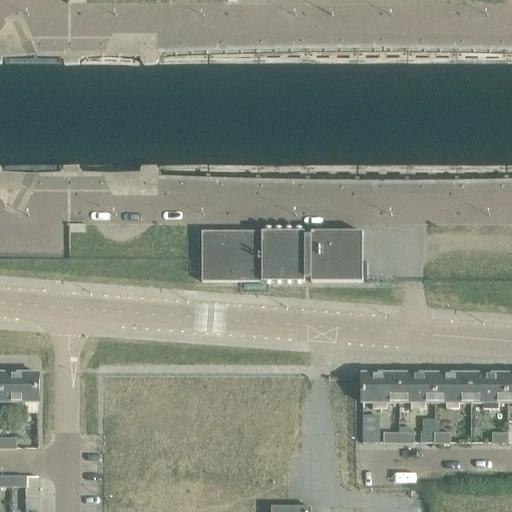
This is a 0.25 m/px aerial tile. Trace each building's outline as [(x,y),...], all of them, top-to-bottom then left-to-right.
[(511,37),(113,37),(110,42),(33,42),(20,16),(4,25),(6,28),(0,35),(0,68),(2,67),(2,62),(35,60),(61,61),(61,63),(63,63),(63,67),(65,69),(77,68),(79,67),(79,63),(81,63),(81,60),(139,61),(139,63),(141,63),(141,66),(143,68),(155,68),(158,66),(158,60),(160,60),(160,58),(295,54),(412,54),(511,55),(511,37)] [(511,183),(412,185),(295,184),(160,181),(157,175),(157,169),(157,167),(155,166),(142,165),(140,167),(139,169),(139,171),(81,172),(81,171),(79,170),(78,167),(78,165),(62,165),(62,168),(62,170),(60,172),(28,173),(1,172),(1,167),(0,166),(0,202),(6,210),(4,213),(20,222),(33,197),(110,196),(113,201),(511,201),(511,183)] [(257,233),(201,233),(201,272),(202,283),(240,283),(254,283),(270,283),(304,283),(304,281),(304,279),(309,279),(311,279),(311,281),(311,283),(363,283),(363,233),(311,233),(311,235),(310,237),(305,237),(305,236),(305,233),(262,233),(257,233)] [(25,405),(38,405),(40,405),(40,374),(1,374),(1,405),(12,405),(12,409),(25,409),(25,405)] [(386,404),(398,404),(399,374),(361,374),(361,405),(373,404),(373,410),(386,410),(386,404)] [(425,404),(436,404),(436,374),(399,374),(398,404),(411,404),(411,410),(425,410),(425,404)] [(459,404),(471,404),(471,374),(436,374),(436,404),(446,404),(446,410),(459,410),(459,404)] [(498,405),(508,405),(508,374),(471,374),(471,404),(483,404),(483,410),(498,410),(498,405)] [(423,420),(423,445),(434,445),(434,434),(434,420),(423,420)] [(362,444),(376,444),(376,421),(362,421),(362,444)] [(383,434),(383,445),(399,445),(399,434),(383,434)] [(414,434),(399,434),(399,445),(414,445),(414,434)] [(450,434),(434,434),(434,445),(450,445),(450,434)] [(492,445),(508,444),(508,434),(492,434),(492,445)] [(17,439),(1,439),(1,451),(17,451),(17,439)] [(0,488),(12,489),(12,478),(0,478),(0,488)] [(38,511),(39,478),(12,478),(12,489),(26,489),(25,511),(38,511)]
